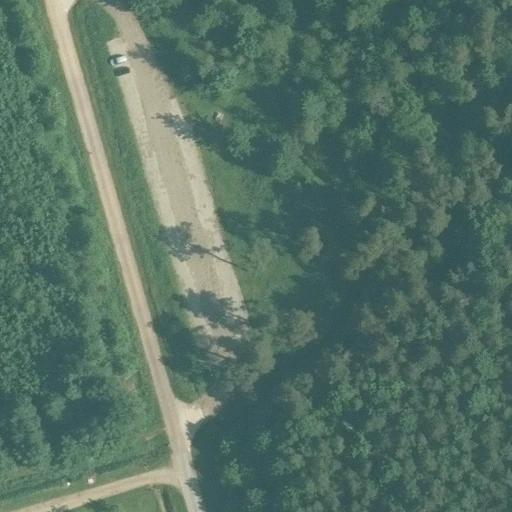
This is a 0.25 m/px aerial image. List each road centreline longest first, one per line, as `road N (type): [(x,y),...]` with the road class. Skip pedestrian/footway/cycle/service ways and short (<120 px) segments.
road 1 (unclassified): [(196,511),(52,0)]
road 2 (track): [(172,426),(0,477)]
